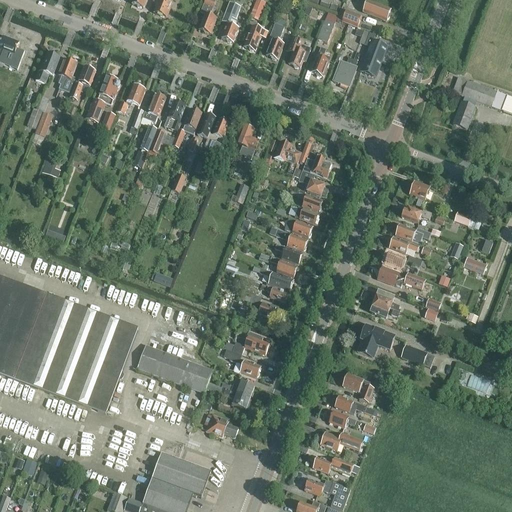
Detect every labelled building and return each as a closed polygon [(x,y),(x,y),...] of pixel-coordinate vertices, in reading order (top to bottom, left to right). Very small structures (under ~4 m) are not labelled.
[(142,9),(144,8),(145,9),(147,0),(135,0),(134,5),(139,7),(139,8),(142,9)] [(154,0),(153,4),(159,6),(156,14),(161,15),(162,17),(165,18),(166,17),(168,18),(173,3),(167,1),(167,0),(154,0)] [(216,2),(210,0),(206,0),(202,13),(206,15),(200,31),(204,32),(205,34),(208,35),(210,34),(212,35),(217,20),(210,18),(216,2)] [(250,19),(258,22),(265,4),(257,0),(250,19)] [(391,11),(368,2),(363,14),(387,22),(387,21),(389,20),(390,18),(389,16),(391,11)] [(241,9),(229,5),(222,23),(227,25),(222,39),(227,41),(228,43),(231,44),(232,43),(233,43),(239,29),(235,28),(238,22),(236,21),(241,9)] [(307,6),(304,14),(310,16),(313,8),(307,6)] [(338,21),(357,28),(361,18),(342,10),(338,21)] [(333,24),(335,20),(336,17),(328,14),(318,40),(327,44),(335,24),(333,24)] [(285,28),(275,25),(269,40),(272,42),(267,56),(272,58),(273,60),(275,61),(277,59),(279,60),(284,46),(279,44),(285,28)] [(267,33),(253,27),(245,48),(251,50),(252,53),(253,53),(255,52),(261,38),(265,39),(267,33)] [(358,30),(356,36),(363,38),(365,32),(358,30)] [(360,44),(366,46),(366,44),(370,34),(365,32),(363,38),(360,44)] [(371,46),(362,69),(377,75),(388,47),(373,41),(375,35),(371,33),(370,34),(366,44),(371,46)] [(0,64),(4,66),(6,62),(19,67),(17,71),(18,71),(25,53),(17,50),(19,44),(3,38),(0,46),(0,64)] [(292,56),(289,65),(294,67),(294,69),(297,70),(299,69),(300,69),(303,62),(306,64),(311,51),(302,47),(304,43),(292,39),(287,53),(292,56)] [(326,51),(321,49),(312,74),(317,76),(318,78),(320,79),(322,78),(326,68),(328,69),(329,65),(328,64),(328,62),(321,60),(323,56),(324,56),(326,51)] [(49,55),(41,74),(39,73),(36,82),(43,85),(47,76),(53,79),(60,60),(49,55)] [(346,65),(344,64),(341,63),(333,83),(348,89),(356,69),(355,69),(357,63),(349,60),(346,65)] [(58,86),(61,87),(59,91),(70,95),(76,80),(72,79),(77,66),(75,65),(75,63),(69,61),(67,62),(65,61),(59,77),(62,78),(58,86)] [(96,73),(84,68),(78,83),(76,82),(70,100),(75,102),(79,91),(88,95),(96,73)] [(94,100),(86,120),(97,124),(105,105),(111,108),(118,91),(119,90),(120,87),(120,86),(117,85),(118,83),(115,82),(114,80),(111,79),(110,80),(107,78),(98,102),(94,100)] [(468,83),(462,97),(463,98),(465,98),(465,99),(477,103),(491,108),(497,93),(468,83)] [(127,103),(140,108),(146,92),(133,87),(127,103)] [(497,94),(491,109),(501,112),(507,97),(497,94)] [(166,100),(155,96),(150,109),(148,108),(143,120),(155,124),(160,113),(161,113),(166,100)] [(511,99),(507,97),(501,112),(511,116),(511,99)] [(463,104),(462,104),(474,109),(477,103),(465,99),(465,98),(463,104)] [(121,104),(117,113),(124,116),(128,107),(130,108),(132,105),(127,103),(125,106),(121,104)] [(179,131),(181,124),(180,123),(186,108),(175,103),(165,128),(177,133),(178,133),(179,130),(179,131)] [(462,104),(453,127),(466,131),(475,109),(474,109),(462,104)] [(34,110),(27,127),(36,130),(43,113),(34,110)] [(145,113),(138,111),(130,134),(136,136),(145,113)] [(199,124),(202,115),(201,114),(201,113),(198,112),(196,113),(191,111),(185,127),(186,128),(185,131),(189,132),(190,129),(196,131),(199,124)] [(99,137),(107,140),(116,117),(108,114),(99,137)] [(35,136),(45,140),(53,118),(43,115),(35,136)] [(206,116),(198,137),(207,141),(216,119),(206,116)] [(213,137),(210,135),(208,141),(205,147),(209,149),(209,152),(218,155),(221,146),(216,142),(218,138),(223,140),(229,124),(220,121),(213,137)] [(242,148),(240,155),(251,160),(255,151),(259,142),(251,139),(254,132),(243,127),(238,140),(237,140),(236,144),(237,144),(236,146),(242,148)] [(151,129),(142,151),(148,154),(157,131),(151,129)] [(185,133),(179,131),(179,130),(178,133),(177,133),(171,147),(179,150),(185,133)] [(171,141),(174,134),(168,131),(165,139),(171,141)] [(147,159),(154,161),(157,154),(158,154),(162,144),(165,135),(158,132),(147,159)] [(193,139),(188,152),(193,153),(198,141),(193,139)] [(269,153),(273,155),(278,144),(273,142),(269,153)] [(274,160),(286,164),(286,163),(291,165),(287,175),(293,177),(301,155),(291,151),(292,148),(287,146),(286,144),(282,143),(282,144),(280,143),(274,160)] [(139,153),(136,160),(144,163),(147,156),(139,153)] [(50,155),(42,175),(59,181),(62,174),(56,172),(60,159),(50,155)] [(102,156),(99,162),(106,165),(109,159),(102,156)] [(116,163),(123,166),(126,160),(119,157),(116,163)] [(304,166),(301,173),(310,176),(314,177),(315,178),(332,184),(335,175),(330,173),(333,165),(325,162),(326,159),(318,157),(313,171),(308,169),(309,168),(304,166)] [(195,173),(201,175),(205,165),(198,163),(195,173)] [(309,187),(307,194),(321,199),(321,196),(326,198),(328,192),(324,190),(325,188),(313,183),(315,178),(314,177),(310,176),(302,173),(299,183),(309,187)] [(179,175),(174,187),(173,191),(180,194),(186,178),(179,175)] [(142,189),(144,183),(138,181),(135,187),(142,189)] [(424,202),(425,202),(430,189),(415,183),(410,196),(419,199),(416,207),(421,210),(424,202)] [(249,189),(242,187),(238,198),(245,200),(249,189)] [(305,202),(303,208),(319,214),(320,213),(321,212),(322,209),(322,207),(323,203),(300,194),(298,198),(298,199),(305,202)] [(319,217),(299,209),(295,219),(316,227),(319,217)] [(408,209),(407,211),(405,211),(402,219),(419,225),(421,219),(429,222),(432,215),(424,212),(423,215),(408,209)] [(286,213),(278,210),(276,215),(284,218),(286,213)] [(249,213),(247,219),(256,222),(258,217),(249,213)] [(458,214),(454,224),(468,229),(471,219),(458,214)] [(289,220),(287,225),(295,228),(293,234),(309,240),(309,239),(310,239),(312,235),(311,234),(313,229),(297,223),(289,220)] [(440,233),(442,227),(434,224),(432,230),(440,233)] [(396,236),(395,238),(412,244),(419,247),(422,240),(428,242),(431,235),(417,230),(416,232),(400,226),(398,231),(396,232),(395,235),(396,236)] [(269,236),(275,238),(277,231),(272,229),(269,236)] [(277,231),(275,238),(288,243),(288,242),(290,243),(289,244),(288,247),(304,253),(304,252),(306,252),(307,249),(306,247),(308,242),(292,236),(277,231)] [(48,232),(45,240),(52,243),(55,235),(48,232)] [(394,239),(390,250),(409,258),(414,260),(418,248),(394,239)] [(493,245),(486,242),(482,253),(489,256),(493,245)] [(304,255),(277,245),(275,250),(285,254),(283,261),(300,267),(304,255)] [(453,251),(451,258),(458,261),(461,254),(453,251)] [(273,260),(265,257),(261,255),(259,261),(268,264),(269,263),(280,267),(278,274),(295,280),(299,269),(273,259),(273,260)] [(405,261),(389,255),(389,256),(387,257),(386,259),(387,261),(385,266),(407,274),(408,270),(403,268),(405,261)] [(414,260),(409,258),(407,263),(421,268),(423,263),(414,260)] [(487,267),(468,259),(464,268),(470,270),(470,271),(477,274),(478,273),(484,276),(487,267)] [(227,267),(224,272),(232,275),(234,276),(237,269),(227,266),(227,267)] [(406,279),(382,270),(378,281),(401,290),(403,285),(422,292),(426,282),(408,275),(406,279)] [(279,277),(261,271),(260,275),(269,278),(266,285),(291,294),(295,282),(280,277),(279,277)] [(157,275),(154,283),(170,289),(173,281),(157,275)] [(138,331),(0,278),(0,375),(106,415),(138,331)] [(273,295),(271,299),(287,305),(290,295),(264,286),(262,291),(273,295)] [(252,296),(243,292),(240,300),(250,303),(252,296)] [(400,314),(401,312),(399,311),(400,308),(392,305),(394,300),(379,294),(375,304),(390,310),(400,314)] [(261,299),(252,296),(250,303),(259,307),(261,299)] [(434,305),(428,303),(426,309),(438,314),(442,305),(435,303),(434,305)] [(375,304),(371,315),(386,321),(388,316),(390,310),(375,304)] [(284,312),(263,305),(259,316),(280,323),(284,312)] [(238,311),(246,314),(247,308),(239,306),(238,311)] [(428,311),(425,320),(435,324),(438,315),(428,311)] [(478,320),(469,317),(467,323),(475,326),(478,320)] [(358,354),(375,361),(379,349),(390,353),(396,338),(366,327),(360,341),(362,342),(358,354)] [(202,349),(205,333),(199,332),(198,337),(194,336),(192,347),(202,349)] [(262,339),(249,334),(247,340),(248,341),(246,348),(235,344),(232,353),(242,357),(245,350),(266,358),(270,346),(261,342),(262,339)] [(213,372),(146,347),(137,370),(204,395),(213,372)] [(428,355),(407,347),(402,359),(423,367),(428,355)] [(242,357),(232,353),(227,351),(225,359),(231,361),(230,363),(236,365),(233,374),(238,376),(239,373),(258,380),(262,369),(241,361),(242,357)] [(487,389),(492,376),(471,369),(467,382),(487,389)] [(370,386),(348,376),(343,389),(359,395),(361,396),(359,402),(368,405),(374,391),(369,389),(370,386)] [(141,377),(137,387),(147,391),(151,380),(141,377)] [(223,386),(222,389),(237,395),(250,400),(255,388),(238,381),(235,389),(233,388),(233,389),(223,386)] [(222,389),(209,384),(207,391),(235,401),(233,407),(248,413),(250,407),(248,406),(250,400),(237,395),(222,389)] [(117,413),(122,399),(114,396),(109,410),(117,413)] [(367,410),(339,399),(335,410),(354,417),(356,412),(359,413),(365,415),(366,412),(367,410)] [(346,426),(349,427),(354,429),(356,423),(333,414),(329,425),(344,431),(346,426)] [(17,427),(28,429),(30,419),(20,417),(17,427)] [(207,434),(223,440),(224,436),(235,440),(239,430),(228,426),(229,423),(213,417),(207,434)] [(37,421),(33,431),(37,432),(41,422),(37,421)] [(123,436),(133,438),(136,428),(126,426),(123,436)] [(374,436),(376,429),(366,426),(363,432),(374,436)] [(89,431),(89,436),(87,436),(86,447),(96,448),(97,432),(89,431)] [(341,437),(340,440),(326,435),(321,448),(337,454),(340,448),(359,455),(363,445),(341,437)] [(186,450),(185,454),(195,458),(196,453),(186,450)] [(161,454),(143,505),(140,511),(186,511),(193,496),(202,499),(212,472),(161,454)] [(28,460),(23,474),(33,478),(38,464),(28,460)] [(354,467),(335,460),(333,465),(317,460),(316,464),(315,464),(313,468),(314,468),(312,471),(327,477),(329,470),(351,478),(352,475),(357,476),(360,469),(354,467)] [(50,472),(42,469),(39,479),(47,482),(50,472)] [(55,472),(53,478),(63,481),(65,476),(55,472)] [(130,490),(131,483),(122,481),(120,488),(130,490)] [(82,482),(80,488),(86,490),(89,485),(82,482)] [(339,511),(342,511),(350,491),(333,484),(332,486),(326,483),(324,488),(309,482),(307,487),(306,487),(304,491),(305,493),(305,494),(321,500),(323,493),(335,498),(331,509),(339,511)] [(124,511),(125,511),(129,500),(114,494),(108,511),(109,511),(124,511)] [(0,507),(0,511),(5,511),(11,500),(4,497),(0,507)] [(129,500),(125,511),(140,511),(143,505),(129,500)] [(297,510),(296,511),(325,511),(327,508),(314,503),(312,509),(301,505),(299,510),(297,510)]
